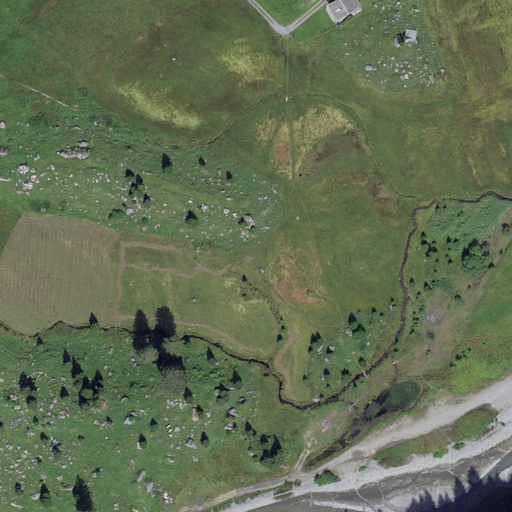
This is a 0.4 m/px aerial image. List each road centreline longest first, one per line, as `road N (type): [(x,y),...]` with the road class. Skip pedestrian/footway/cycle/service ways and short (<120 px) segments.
road 1 (track): [(511,380),(340,457)]
road 2 (track): [(198,511),(340,457)]
